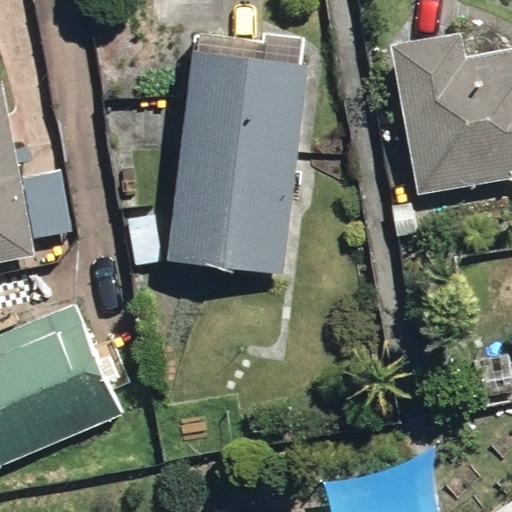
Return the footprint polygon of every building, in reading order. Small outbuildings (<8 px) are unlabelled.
[(144,24),(103,28),(109,98),(150,95),(144,24)] [(511,181),(511,50),(486,53),(484,36),(419,43),(434,189),(511,181)] [(187,258),(297,276),(331,66),(220,48),(187,258)] [(0,81),(0,264),(51,255),(47,237),(85,231),(73,167),(37,174),(20,79),(0,81)] [(407,233),(426,234),(427,203),(408,202),(407,233)] [(139,214),(146,263),(167,260),(159,211),(139,214)] [(0,340),(0,422),(20,466),(141,412),(91,300),(0,340)] [(511,354),(484,359),(490,399),(511,395),(511,354)]
